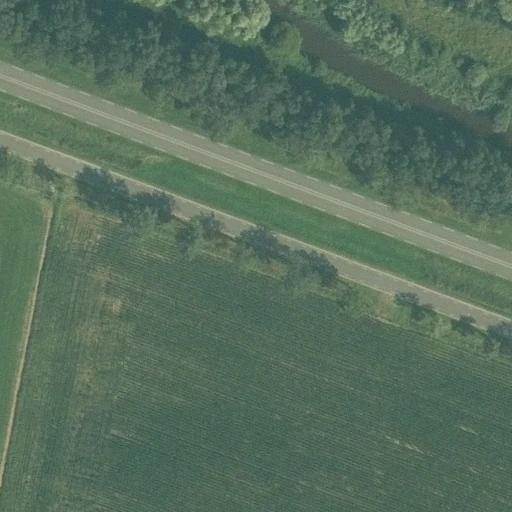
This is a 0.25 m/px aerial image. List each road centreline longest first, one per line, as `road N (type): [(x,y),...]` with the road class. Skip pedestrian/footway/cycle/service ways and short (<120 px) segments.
road 1 (primary): [(511,264),(0,70)]
road 2 (unclassified): [(511,327),(0,134)]
